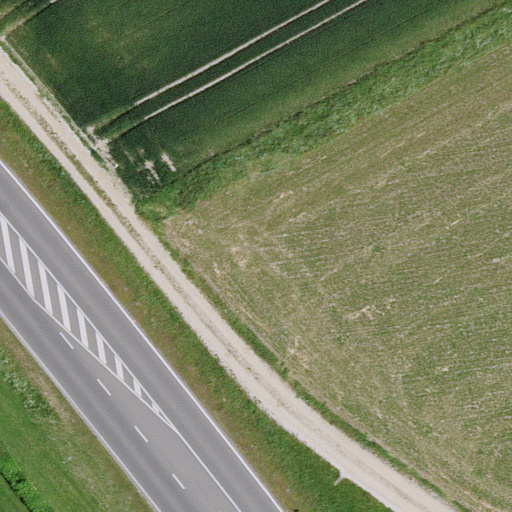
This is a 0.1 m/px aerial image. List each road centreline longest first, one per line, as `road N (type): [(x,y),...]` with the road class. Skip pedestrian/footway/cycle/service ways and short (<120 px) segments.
road 1 (track): [(427,511),(317,434),(257,379),(0,69)]
road 2 (secondary): [(219,511),(0,235)]
